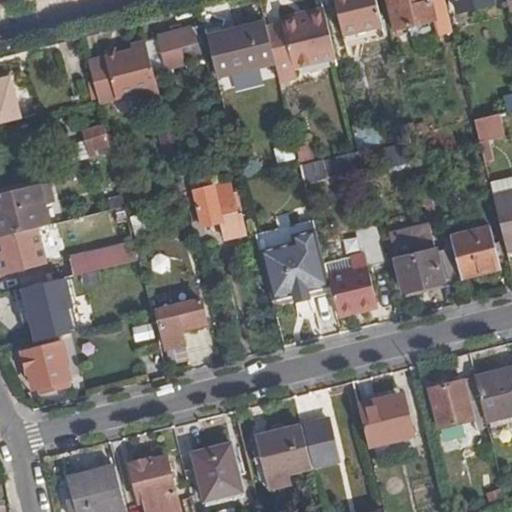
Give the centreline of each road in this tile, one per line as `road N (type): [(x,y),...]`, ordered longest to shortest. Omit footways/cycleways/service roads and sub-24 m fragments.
road 1 (residential): [(13,440),(511,317)]
road 2 (residential): [(0,28),(117,0)]
